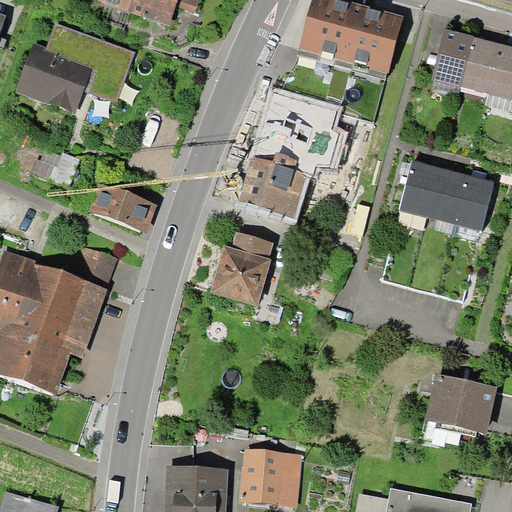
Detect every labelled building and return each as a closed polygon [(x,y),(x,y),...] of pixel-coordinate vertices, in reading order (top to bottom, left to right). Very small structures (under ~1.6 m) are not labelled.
[(100,0),(100,3),(128,13),(128,14),(142,18),(141,20),(143,21),(144,19),(166,27),(174,5),(193,11),(197,0),(100,0)] [(296,55),(325,62),(338,8),(309,1),(296,55)] [(325,62),(354,69),(367,15),(338,8),(325,62)] [(354,69),(382,76),(396,22),(367,15),(354,69)] [(432,79),(459,86),(471,43),(443,36),(432,79)] [(497,50),(471,43),(459,86),(486,93),(497,50)] [(511,53),(497,50),(486,93),(511,99),(511,53)] [(20,94),(69,112),(84,71),(35,53),(20,94)] [(353,122),(270,99),(240,206),(290,220),(295,204),(283,200),(288,184),(306,190),(313,162),(316,163),(316,161),(314,160),(317,148),(344,155),(353,122)] [(51,185),(63,190),(74,163),(62,158),(56,172),(34,163),(29,175),(51,184),(51,185)] [(426,217),(437,174),(409,167),(397,214),(398,215),(396,225),(424,232),(428,218),(426,217)] [(437,174),(426,217),(428,218),(453,224),(464,181),(437,174)] [(492,188),(464,181),(453,224),(480,231),(492,188)] [(138,235),(148,208),(101,190),(90,217),(138,235)] [(264,268),(269,248),(236,238),(230,258),(225,256),(213,296),(252,307),(264,268)] [(0,335),(6,337),(64,358),(89,289),(32,268),(13,262),(11,268),(0,264),(0,335)] [(64,358),(6,337),(0,355),(0,380),(50,398),(64,358)] [(481,437),(482,433),(491,393),(437,381),(427,423),(426,423),(422,442),(443,447),(444,442),(473,448),(476,436),(481,437)] [(288,508),(292,463),(280,462),(281,458),(246,454),(241,500),(239,500),(239,502),(241,502),(241,504),(276,508),(276,507),(288,508)] [(221,511),(224,475),(215,475),(215,474),(172,471),(170,502),(173,502),(172,511),(221,511)] [(463,511),(464,508),(389,494),(387,505),(369,501),(366,511),(463,511)] [(0,509),(0,511),(51,511),(52,510),(5,495),(0,509)]
